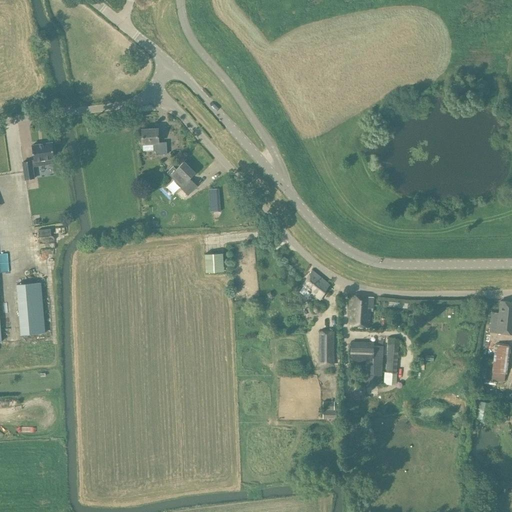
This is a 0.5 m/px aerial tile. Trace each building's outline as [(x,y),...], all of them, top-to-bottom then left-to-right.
[(159,143),(158,129),(142,130),(143,150),(153,150),(153,151),(156,151),(156,155),(167,154),(166,142),(159,143)] [(52,142),(32,145),(34,161),(40,160),(40,165),(55,163),(52,142)] [(173,167),(167,173),(182,188),(191,180),(189,178),(195,173),(184,162),(176,170),(173,167)] [(182,188),(182,189),(187,195),(188,195),(197,186),(191,180),(182,188)] [(221,212),(219,188),(209,189),(211,212),(221,212)] [(217,272),(216,254),(205,254),(206,273),(217,272)] [(302,288),(299,291),(308,299),(312,293),(320,300),(329,285),(312,271),(303,285),(302,286),(303,286),(302,288)] [(45,332),(41,283),(16,285),(20,334),(45,332)] [(373,297),(350,295),(349,325),(369,326),(370,313),(372,313),(373,307),(373,297)] [(492,312),(490,332),(491,332),(491,326),(498,326),(497,333),(511,334),(511,302),(500,301),(499,313),(494,313),(492,312)] [(320,332),(320,365),(333,365),(333,332),(320,332)] [(397,339),(388,338),(386,372),(395,372),(397,339)] [(383,346),(351,344),(350,364),(366,365),(365,385),(381,386),(383,346)] [(494,344),(492,380),(506,381),(508,345),(494,344)] [(335,401),(323,401),(323,419),(338,419),(338,409),(339,409),(339,403),(335,403),(335,401)] [(493,403),(479,401),(477,417),(490,419),(493,403)]
